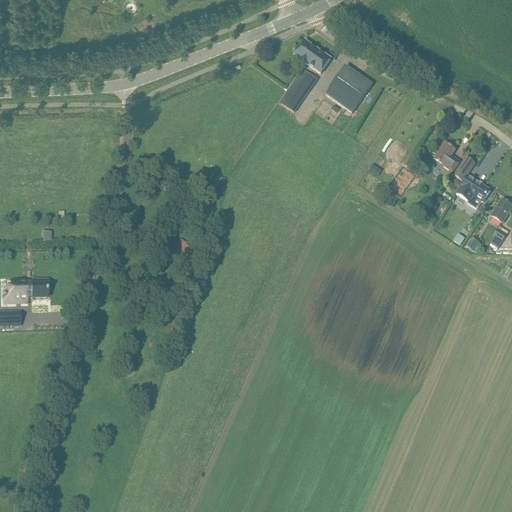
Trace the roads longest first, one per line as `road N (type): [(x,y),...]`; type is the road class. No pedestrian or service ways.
road 1 (unclassified): [(22,511),(119,178),(123,85)]
road 2 (unclassified): [(314,10),(327,31),(371,65),(506,140)]
road 3 (tertiary): [(123,85),(292,19)]
road 4 (tertiary): [(0,93),(123,85)]
